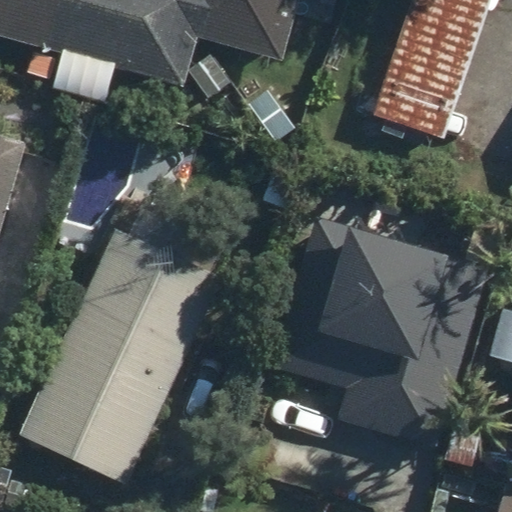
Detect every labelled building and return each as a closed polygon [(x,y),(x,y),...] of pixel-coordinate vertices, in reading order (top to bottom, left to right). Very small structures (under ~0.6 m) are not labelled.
[(0,0),(0,48),(56,62),(50,87),(102,100),(110,71),(194,92),(204,52),(282,72),(300,0),(0,0)] [(408,0),(358,136),(427,161),(486,0),(408,0)] [(0,139),(0,217),(21,146),(0,139)] [(271,374),(339,395),(336,429),(429,458),(486,269),(320,218),(271,374)] [(109,234),(11,444),(121,495),(218,284),(109,234)] [(511,311),(500,309),(488,362),(511,367),(511,311)] [(511,511),(511,490),(497,486),(490,511),(511,511)]
